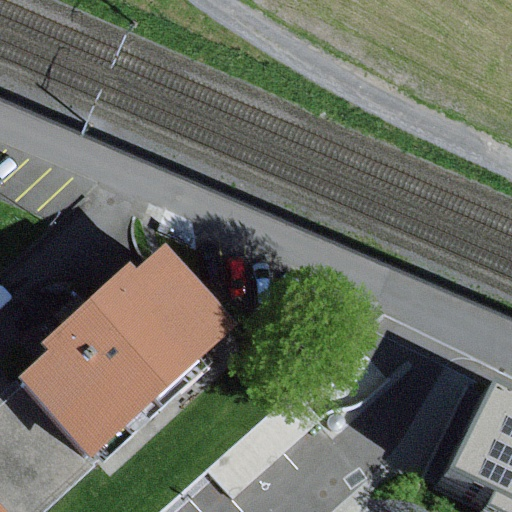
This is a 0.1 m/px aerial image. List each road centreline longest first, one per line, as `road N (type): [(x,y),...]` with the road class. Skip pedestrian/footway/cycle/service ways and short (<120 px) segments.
road 1 (residential): [(511,349),(0,123)]
road 2 (unclassified): [(203,0),(273,55),(511,155)]
